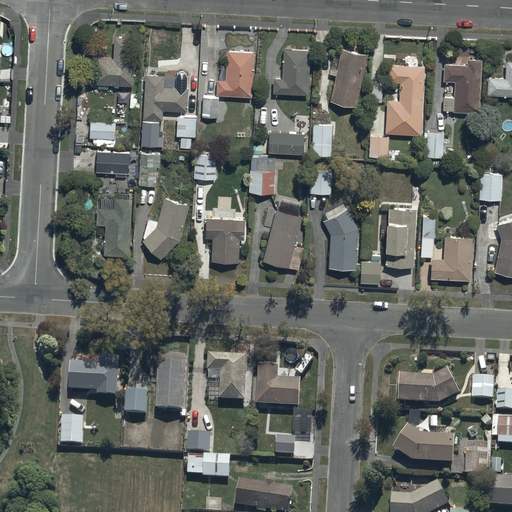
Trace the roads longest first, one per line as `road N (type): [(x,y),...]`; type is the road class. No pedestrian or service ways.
road 1 (residential): [(34,298),(351,316)]
road 2 (residential): [(34,298),(50,0)]
road 3 (residential): [(351,316),(340,511)]
road 4 (residential): [(351,316),(511,325)]
road 5 (residential): [(361,0),(511,7)]
